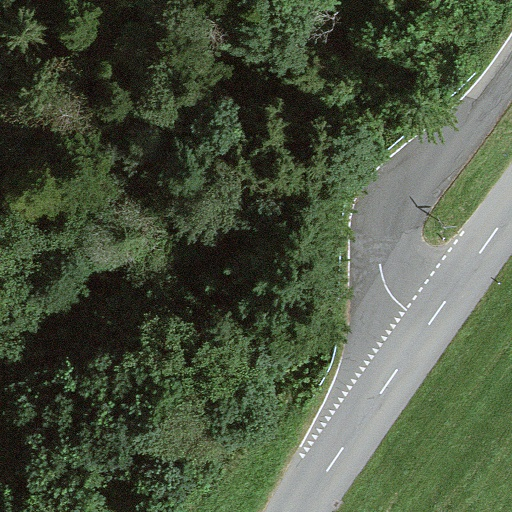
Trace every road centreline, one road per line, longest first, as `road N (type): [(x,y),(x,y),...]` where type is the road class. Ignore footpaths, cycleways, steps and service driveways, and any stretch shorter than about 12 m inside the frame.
road 1 (unclassified): [(511,66),(401,195),(382,229),(382,280),(427,327)]
road 2 (tertiary): [(427,327),(303,511)]
road 3 (tertiary): [(511,209),(427,327)]
